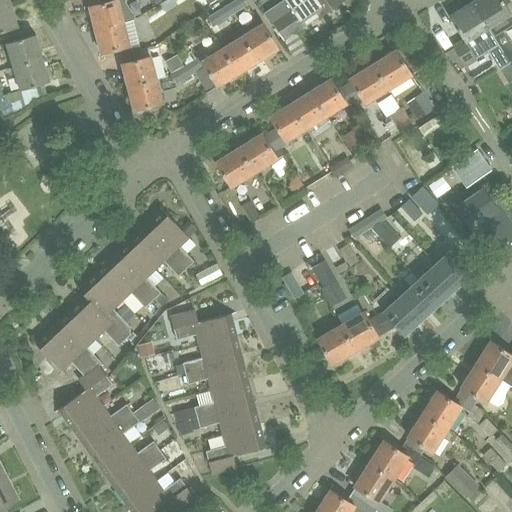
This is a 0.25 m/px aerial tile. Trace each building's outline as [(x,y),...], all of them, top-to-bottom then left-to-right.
[(89,0),(91,6),(89,6),(95,29),(123,22),(135,19),(123,0),(113,0),(110,1),(109,0),(89,0)] [(243,0),(233,0),(224,6),(230,16),(248,5),(243,0)] [(305,0),(292,9),(273,23),(284,39),(295,32),(304,26),(305,25),(341,0),(305,0)] [(286,0),(292,9),(305,0),(286,0)] [(502,0),(474,0),(473,1),(489,27),(494,36),(501,31),(511,24),(511,14),(508,8),(502,0)] [(473,1),(449,16),(463,39),(452,45),(453,47),(459,58),(465,66),(476,60),(475,58),(487,50),(499,70),(510,63),(503,51),(494,36),(489,27),(473,1)] [(10,3),(0,6),(0,32),(18,27),(10,3)] [(224,6),(206,17),(212,27),(230,16),(224,6)] [(123,22),(95,29),(101,53),(120,48),(129,45),(123,22)] [(263,23),(242,36),(258,61),(278,48),(263,23)] [(34,34),(6,43),(13,66),(42,57),(34,34)] [(242,36),(222,49),(237,74),(258,61),(242,36)] [(129,45),(120,48),(122,55),(140,51),(138,43),(129,45)] [(511,45),(503,51),(510,63),(511,61),(511,45)] [(449,50),(445,52),(452,63),(456,60),(459,58),(453,47),(449,50)] [(140,51),(122,55),(124,63),(150,56),(148,49),(140,51)] [(190,51),(181,57),(181,58),(185,64),(189,62),(195,72),(204,66),(216,86),(216,87),(237,74),(222,49),(201,61),(198,56),(195,58),(190,51)] [(396,49),(372,64),(388,89),(411,74),(396,49)] [(176,54),(166,60),(173,71),(183,65),(176,54)] [(124,63),(122,63),(128,86),(156,79),(150,56),(124,63)] [(42,57),(13,66),(15,74),(20,90),(44,83),(49,81),(42,57)] [(170,73),(170,74),(176,84),(195,72),(189,62),(185,64),(183,65),(170,73)] [(350,79),(343,84),(354,102),(359,108),(365,103),(388,89),(372,64),(349,78),(350,79)] [(204,66),(195,72),(207,92),(216,86),(204,66)] [(331,78),(310,91),(325,116),(346,103),(336,88),(331,78)] [(156,79),(128,86),(134,110),(162,102),(156,79)] [(343,84),(336,88),(346,103),(348,106),(354,102),(343,84)] [(310,91),(290,103),(305,128),(325,116),(310,91)] [(423,91),(405,103),(416,119),(435,107),(423,91)] [(2,96),(0,96),(0,110),(2,114),(11,107),(2,96)] [(290,103),(270,116),(276,127),(270,131),(281,148),(287,144),(285,141),(305,128),(290,103)] [(400,108),(388,115),(398,130),(409,123),(400,108)] [(438,114),(418,127),(423,136),(444,122),(438,114)] [(354,128),(341,136),(352,155),(365,147),(354,128)] [(270,131),(263,135),(277,158),(284,153),(281,148),(270,131)] [(262,133),(239,147),(254,172),(277,158),(263,135),(262,133)] [(239,147),(215,161),(231,187),(254,172),(239,147)] [(347,156),(329,166),(335,178),(353,166),(347,156)] [(291,178),(288,187),(293,195),(305,188),(297,174),(291,178)] [(438,178),(428,185),(435,195),(441,191),(442,183),(438,178)] [(472,185),(456,196),(461,203),(457,205),(472,227),(476,225),(494,252),(511,240),(511,221),(493,194),(488,197),(482,188),(477,192),(472,185)] [(408,199),(401,206),(414,221),(422,213),(408,199)] [(250,201),(241,206),(250,223),(260,217),(250,201)] [(162,209),(145,225),(185,267),(192,261),(178,245),(187,237),(162,209)] [(188,221),(181,227),(189,236),(197,230),(188,221)] [(372,228),(371,229),(384,242),(388,247),(398,237),(394,233),(383,221),(382,222),(372,228)] [(145,225),(129,241),(154,268),(162,260),(176,275),(185,267),(145,225)] [(129,241),(112,257),(151,298),(159,291),(145,275),(154,268),(129,241)] [(453,247),(435,263),(457,287),(474,271),(453,247)] [(112,257),(95,272),(119,298),(129,290),(142,305),(151,298),(112,257)] [(324,259),(311,267),(323,287),(336,279),(324,259)] [(435,263),(417,279),(439,303),(457,287),(435,263)] [(95,272),(78,289),(84,296),(85,295),(123,335),(131,328),(111,306),(119,298),(95,272)] [(292,272),(282,278),(293,297),(303,292),(292,272)] [(417,279),(400,295),(422,319),(439,303),(417,279)] [(161,293),(155,299),(162,306),(168,300),(161,293)] [(84,296),(67,312),(91,337),(102,327),(115,342),(123,335),(85,295),(84,296)] [(400,295),(381,311),(395,326),(404,335),(422,319),(400,295)] [(195,310),(170,316),(176,340),(196,334),(199,346),(236,336),(231,314),(198,322),(195,310)] [(364,311),(340,325),(355,350),(379,337),(378,336),(386,332),(376,314),(368,319),(364,311)] [(381,311),(376,314),(386,332),(395,326),(381,311)] [(67,312),(51,327),(90,369),(98,364),(101,362),(84,343),(91,337),(67,312)] [(340,325),(317,338),(331,364),(355,350),(340,325)] [(51,327),(34,343),(60,371),(69,362),(78,371),(81,374),(90,369),(51,327)] [(132,333),(127,338),(130,342),(135,336),(132,333)] [(202,357),(182,363),(183,364),(185,373),(242,358),(236,336),(199,346),(202,357)] [(511,354),(490,341),(475,363),(500,379),(509,385),(511,380),(511,354)] [(163,355),(146,360),(150,375),(167,371),(163,355)] [(242,358),(185,373),(188,384),(208,379),(211,390),(248,381),(242,358)] [(183,364),(175,366),(177,375),(185,373),(183,364)] [(461,387),(457,394),(474,405),(478,398),(486,402),(500,379),(475,364),(461,386),(461,387)] [(85,389),(58,409),(72,428),(102,406),(95,397),(112,384),(98,365),(78,379),(85,389)] [(44,372),(34,381),(41,388),(51,379),(44,372)] [(165,392),(180,388),(177,376),(162,380),(165,392)] [(214,402),(194,407),(196,417),(253,403),(248,381),(211,390),(214,402)] [(511,392),(504,386),(494,399),(505,407),(511,398),(511,392)] [(436,390),(422,413),(447,429),(461,407),(469,412),(474,405),(457,394),(453,400),(436,390)] [(253,403),(196,417),(199,428),(219,423),(222,434),(259,425),(253,403)] [(102,406),(72,428),(85,447),(132,413),(126,404),(109,416),(102,406)] [(469,412),(467,416),(472,419),(477,423),(481,417),(484,412),(474,405),(469,412)] [(187,409),(174,412),(177,422),(189,419),(187,409)] [(132,413),(85,447),(99,465),(129,444),(122,434),(139,422),(132,413)] [(422,413),(407,437),(408,437),(425,447),(433,452),(447,429),(422,413)] [(486,418),(478,425),(489,437),(497,430),(486,418)] [(189,419),(177,422),(180,433),(192,430),(189,419)] [(225,446),(205,451),(211,474),(235,468),(232,456),(265,447),(259,425),(222,434),(225,446)] [(511,443),(501,433),(495,440),(511,457),(511,443)] [(408,437),(404,444),(421,454),(425,447),(408,437)] [(383,440),(369,463),(394,478),(408,456),(415,461),(413,465),(428,475),(435,464),(421,455),(421,454),(404,444),(400,450),(383,440)] [(129,444),(99,465),(112,484),(159,450),(153,441),(136,453),(129,444)] [(490,448),(482,455),(499,473),(507,466),(490,448)] [(159,450),(112,484),(125,502),(156,481),(148,471),(165,459),(159,450)] [(0,462),(0,511),(6,511),(3,507),(15,501),(4,479),(7,477),(0,462)] [(355,487),(351,493),(368,504),(375,508),(379,501),(394,478),(369,463),(354,486),(355,487)] [(457,463),(444,476),(466,498),(477,487),(479,484),(457,463)] [(156,481),(125,502),(132,511),(152,511),(166,502),(173,511),(193,498),(179,478),(162,490),(156,481)] [(477,487),(466,498),(471,503),(482,492),(477,487)] [(330,489),(315,511),(350,511),(355,505),(362,510),(364,511),(368,504),(351,493),(347,500),(330,489)]
